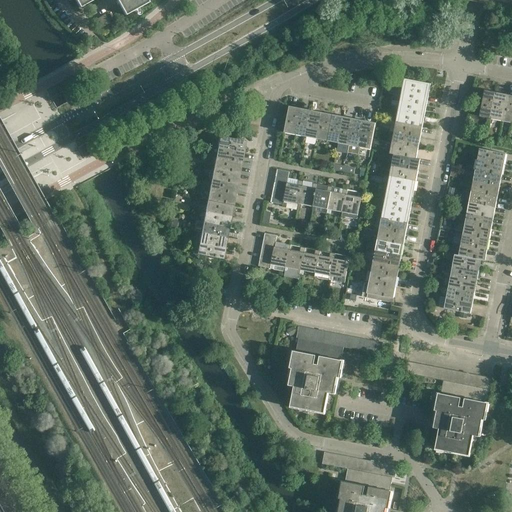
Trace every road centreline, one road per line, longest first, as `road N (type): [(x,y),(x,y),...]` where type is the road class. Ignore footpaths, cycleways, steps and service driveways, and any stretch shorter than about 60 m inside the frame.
road 1 (tertiary): [(488,348),(432,338),(412,319),(462,65)]
road 2 (residential): [(392,455),(320,442),(287,423),(235,341),(235,304)]
road 3 (residential): [(235,304),(270,113),(280,88),(292,82)]
road 4 (residential): [(292,82),(373,60),(462,65)]
road 5 (secondary): [(180,76),(313,0)]
road 6 (residential): [(377,331),(235,304)]
road 7 (secondary): [(61,145),(180,76)]
road 8 (secondary): [(171,59),(51,126)]
road 9 (secondary): [(276,0),(171,59)]
